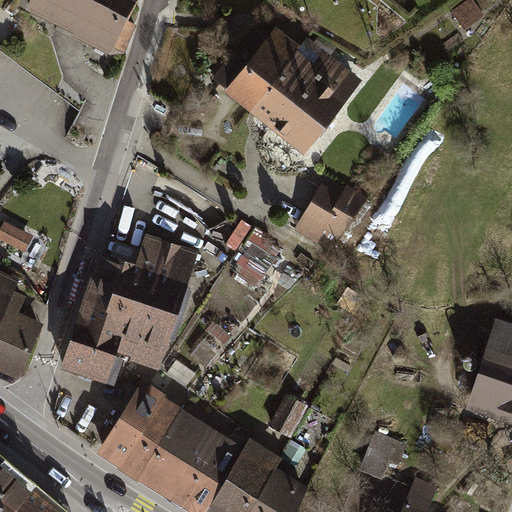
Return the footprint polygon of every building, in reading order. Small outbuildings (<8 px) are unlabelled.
[(75,34),(90,0),(33,0),(28,12),(65,29),(75,34)] [(90,0),(75,34),(73,38),(114,56),(121,42),(140,0),(90,0)] [(468,22),(486,8),(480,0),(467,0),(457,8),(468,22)] [(234,94),(264,117),(307,60),(278,37),(234,94)] [(307,60),(264,117),(316,157),(370,86),(332,58),(322,71),(307,60)] [(334,185),(303,232),(335,252),(366,205),(334,185)] [(34,239),(6,224),(0,235),(0,238),(26,252),(34,239)] [(198,250),(145,235),(136,265),(100,255),(65,371),(109,384),(115,362),(160,375),(198,250)] [(19,282),(0,273),(0,322),(12,297),(19,282)] [(0,368),(20,377),(44,326),(18,315),(24,303),(12,297),(0,322),(0,368)] [(511,422),(511,326),(495,321),(468,409),(511,422)] [(126,465),(166,400),(168,395),(142,380),(110,433),(101,449),(126,465)] [(144,475),(183,410),(166,400),(126,465),(144,475)] [(190,503),(229,438),(183,410),(144,475),(190,503)] [(229,438),(190,503),(205,511),(245,447),(229,438)] [(251,511),(276,471),(283,458),(250,438),(245,447),(205,511),(251,511)] [(0,511),(58,511),(0,466),(0,511)] [(276,471),(251,511),(297,511),(310,491),(276,471)] [(410,485),(399,511),(432,511),(439,496),(410,485)]
